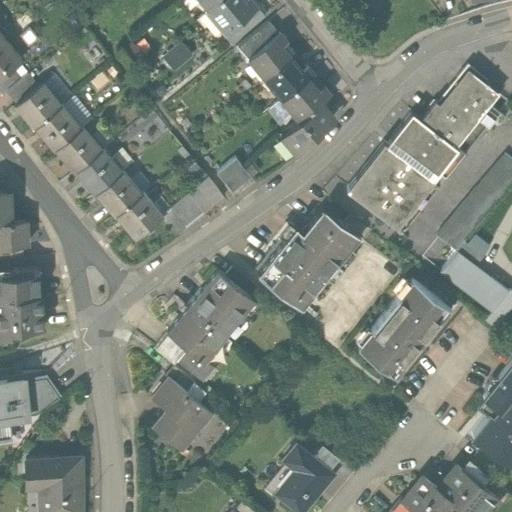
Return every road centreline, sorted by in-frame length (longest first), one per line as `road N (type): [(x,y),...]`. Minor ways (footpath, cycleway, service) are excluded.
road 1 (residential): [(383,94),(312,166),(99,317)]
road 2 (residential): [(0,144),(76,249),(99,317)]
road 3 (residential): [(99,317),(119,511)]
road 4 (residential): [(511,9),(439,43),(383,94)]
road 5 (residential): [(383,94),(303,0)]
